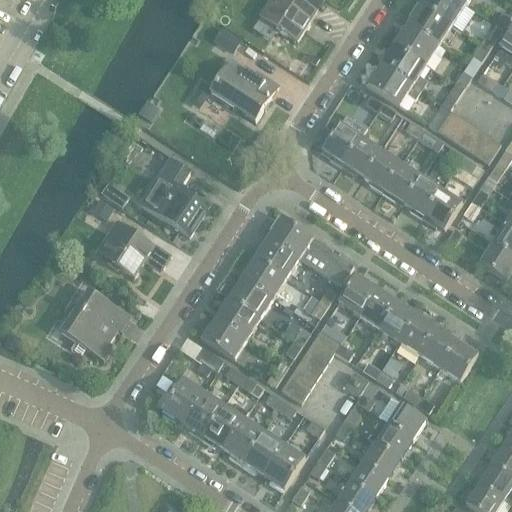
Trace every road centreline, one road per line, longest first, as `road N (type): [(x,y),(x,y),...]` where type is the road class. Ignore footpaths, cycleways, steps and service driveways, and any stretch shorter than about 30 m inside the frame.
road 1 (residential): [(104,427),(244,205),(281,176)]
road 2 (residential): [(281,176),(511,325)]
road 3 (residential): [(281,176),(285,152),(377,0)]
road 4 (residential): [(234,511),(104,427)]
